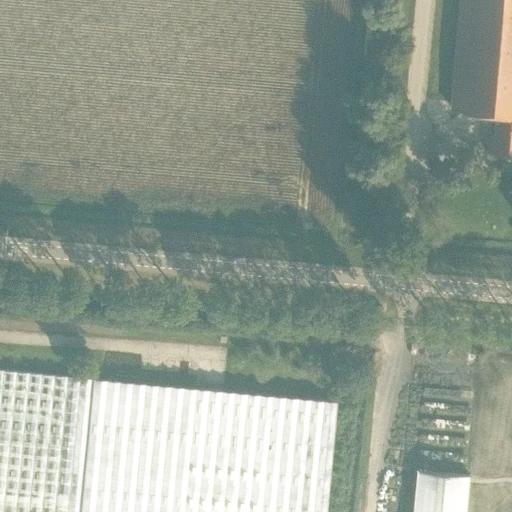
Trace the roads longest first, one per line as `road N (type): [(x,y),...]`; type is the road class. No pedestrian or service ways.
road 1 (tertiary): [(511,291),(0,246)]
road 2 (unknown): [(399,281),(422,0)]
